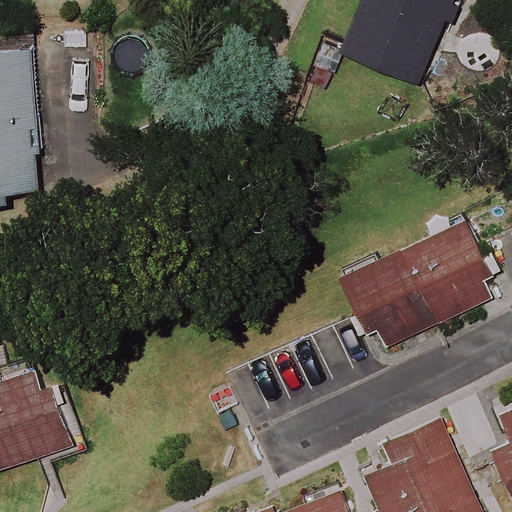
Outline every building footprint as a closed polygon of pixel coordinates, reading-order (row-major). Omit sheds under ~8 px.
[(451,0),(361,0),(343,51),(422,80),(451,0)] [(511,87),(511,17),(474,7),(453,79),(510,95),(511,87)] [(0,196),(15,195),(15,189),(42,187),(39,149),(47,149),(39,37),(0,40),(0,196)] [(498,291),(465,219),(349,272),(382,344),(498,291)] [(0,466),(72,441),(45,365),(0,380),(0,466)] [(511,409),(510,410),(511,414),(511,438),(493,446),(511,490),(511,409)] [(478,511),(442,422),(389,444),(397,464),(369,475),(384,511),(478,511)] [(273,511),(352,511),(345,489),(273,511)]
